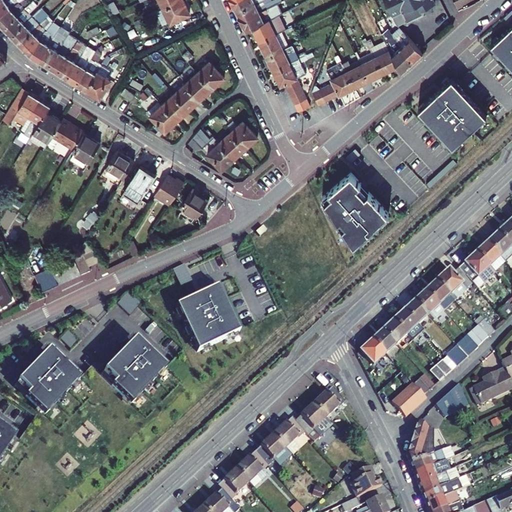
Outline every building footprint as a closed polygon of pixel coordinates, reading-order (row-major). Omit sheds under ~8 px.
[(0,0),(0,14),(11,8),(19,2),(18,0),(0,0)] [(32,16),(29,12),(38,4),(34,0),(33,0),(30,4),(25,8),(4,28),(12,36),(32,16)] [(190,13),(183,0),(179,0),(164,8),(171,23),(190,13)] [(233,0),(232,1),(236,11),(258,0),(233,0)] [(258,0),(236,11),(241,21),(278,3),(282,1),(281,0),(258,0)] [(384,0),(393,16),(403,11),(407,21),(417,16),(416,13),(435,4),(433,0),(384,0)] [(454,0),(459,9),(477,0),(454,0)] [(25,8),(19,2),(11,8),(0,14),(0,24),(4,28),(25,8)] [(241,21),(246,30),(253,27),(269,19),(280,14),(283,13),(278,3),(241,21)] [(48,16),(41,8),(32,16),(12,36),(19,44),(46,18),(48,16)] [(280,14),(284,23),(288,21),(284,12),(283,13),(280,14)] [(60,29),(56,26),(60,20),(56,17),(52,23),(46,30),(41,38),(30,55),(40,61),(60,29)] [(52,23),(46,18),(19,44),(30,55),(41,38),(46,30),(52,23)] [(253,27),(260,42),(276,34),(269,19),(253,27)] [(511,24),(491,44),(511,67),(511,24)] [(63,44),(58,41),(60,39),(61,40),(67,30),(62,26),(60,29),(40,61),(49,67),(63,44)] [(113,26),(108,29),(111,35),(116,32),(113,26)] [(100,32),(97,27),(87,32),(89,38),(93,36),(100,32)] [(400,46),(414,61),(423,52),(400,27),(392,34),(400,46)] [(398,66),(401,73),(414,61),(400,46),(392,34),(389,28),(382,34),(385,41),(398,66)] [(276,34),(283,49),(289,46),(282,31),(276,34)] [(78,40),(69,34),(64,42),(63,44),(49,67),(58,73),(78,40)] [(260,42),(267,57),(283,49),(276,34),(260,42)] [(428,43),(433,48),(441,40),(436,35),(428,43)] [(372,52),(383,73),(398,66),(385,41),(374,46),(370,39),(367,41),(370,48),(372,52)] [(67,78),(87,45),(78,40),(58,73),(67,78)] [(333,43),(328,54),(334,56),(334,57),(335,57),(339,55),(333,43)] [(195,53),(199,58),(210,49),(205,44),(195,53)] [(76,84),(96,51),(87,45),(67,78),(76,84)] [(101,64),(98,62),(102,54),(98,48),(98,49),(96,51),(76,84),(86,90),(97,71),(101,64)] [(267,57),(274,71),(306,55),(304,52),(298,55),(295,49),(286,54),(283,49),(267,57)] [(360,64),(369,80),(383,73),(372,52),(358,59),(359,60),(360,64)] [(334,56),(328,54),(325,61),(331,64),(334,56)] [(297,78),(306,73),(301,62),(308,59),(306,55),(274,71),(281,86),(285,84),(297,78)] [(339,95),(354,88),(346,71),(343,64),(339,55),(335,57),(339,64),(327,70),(333,82),(339,95)] [(343,64),(346,71),(354,88),(369,80),(360,64),(359,60),(351,64),(349,61),(343,64)] [(224,77),(210,61),(198,72),(212,88),(224,77)] [(178,72),(182,76),(190,70),(186,65),(178,72)] [(111,80),(97,71),(86,90),(100,98),(111,80)] [(212,88),(198,72),(186,83),(201,99),(212,88)] [(164,82),(159,77),(156,79),(161,85),(164,82)] [(452,77),(418,108),(452,146),(487,114),(452,77)] [(297,78),(285,84),(288,90),(301,85),(297,78)] [(133,79),(130,84),(141,90),(143,85),(133,79)] [(327,86),(333,98),(339,95),(333,82),(327,86)] [(201,99),(186,83),(175,93),(189,109),(201,99)] [(288,90),(291,97),(304,91),(301,85),(288,90)] [(320,89),(326,101),(333,98),(327,86),(320,89)] [(40,98),(23,88),(7,114),(3,119),(10,123),(14,118),(24,124),(40,98)] [(131,101),(136,95),(126,88),(122,93),(131,101)] [(313,92),(319,105),(326,101),(320,89),(313,92)] [(295,104),(307,98),(304,91),(291,97),(295,104)] [(189,109),(175,93),(163,104),(178,120),(189,109)] [(50,105),(40,98),(24,124),(20,130),(31,136),(34,131),(46,111),(50,105)] [(298,111),(310,105),(307,98),(295,104),(298,111)] [(178,120),(163,104),(162,104),(159,101),(148,111),(165,131),(178,120)] [(61,120),(46,111),(34,131),(49,140),(52,136),(61,120)] [(84,132),(70,123),(70,121),(64,117),(62,121),(61,120),(52,136),(59,140),(73,149),(83,133),(84,132)] [(258,137),(243,121),(231,132),(246,148),(258,137)] [(49,140),(34,131),(31,136),(46,146),(46,145),(49,140)] [(234,158),(220,142),(213,135),(210,137),(205,132),(200,136),(199,135),(190,144),(196,150),(205,140),(207,143),(209,141),(215,147),(207,153),(222,169),(234,158)] [(246,148),(231,132),(220,142),(234,158),(246,148)] [(100,144),(83,133),(73,149),(73,150),(75,151),(71,158),(83,166),(88,159),(90,161),(100,144)] [(59,140),(52,136),(49,140),(46,145),(53,150),(59,140)] [(134,160),(117,150),(107,167),(124,178),(134,160)] [(425,184),(429,188),(457,163),(453,158),(425,184)] [(124,191),(139,201),(147,187),(148,188),(150,185),(149,185),(156,174),(141,165),(124,191)] [(358,185),(361,182),(351,171),(323,197),(354,244),(389,212),(369,190),(366,193),(358,185)] [(184,182),(177,177),(176,179),(168,174),(155,194),(170,204),(184,182)] [(361,182),(358,185),(366,193),(369,190),(361,182)] [(193,188),(181,207),(198,217),(208,200),(198,194),(200,192),(193,188)] [(24,203),(16,198),(13,203),(21,207),(24,203)] [(497,232),(511,248),(511,227),(508,222),(497,232)] [(261,228),(254,235),(258,239),(265,232),(261,228)] [(486,242),(505,262),(511,256),(511,248),(497,232),(486,242)] [(20,238),(13,250),(18,253),(26,242),(20,238)] [(101,260),(92,247),(86,240),(80,248),(81,251),(89,265),(101,260)] [(140,253),(134,241),(127,244),(133,256),(140,253)] [(476,252),(494,272),(505,262),(486,242),(476,252)] [(104,259),(95,246),(92,247),(101,260),(101,261),(104,259)] [(89,265),(81,251),(74,258),(75,260),(82,274),(91,270),(89,265)] [(458,269),(471,283),(478,277),(484,283),(495,273),(494,272),(476,252),(458,269)] [(82,274),(75,260),(66,264),(72,278),(82,274)] [(72,278),(66,264),(59,267),(66,281),(72,278)] [(184,266),(172,271),(181,289),(192,283),(184,266)] [(66,281),(59,267),(52,270),(59,284),(66,281)] [(59,284),(52,270),(52,268),(43,272),(51,288),(59,284)] [(448,269),(436,281),(454,301),(455,301),(467,290),(466,289),(471,283),(458,269),(452,274),(448,269)] [(51,288),(43,272),(35,275),(42,291),(51,288)] [(0,306),(12,300),(0,277),(0,306)] [(425,291),(444,311),(454,301),(436,281),(425,291)] [(218,287),(175,307),(197,353),(239,333),(218,287)] [(428,315),(433,321),(444,311),(425,291),(414,300),(428,315)] [(129,293),(117,305),(129,317),(141,305),(129,293)] [(404,310),(417,325),(428,315),(414,300),(404,310)] [(498,312),(506,321),(511,315),(511,308),(510,306),(506,309),(504,306),(498,312)] [(393,320),(407,335),(412,341),(423,331),(417,325),(404,310),(393,320)] [(474,322),(488,337),(494,332),(480,317),(474,322)] [(382,330),(396,345),(407,335),(393,320),(382,330)] [(468,328),(482,343),(488,337),(474,322),(468,328)] [(372,340),(385,355),(396,345),(382,330),(372,340)] [(67,332),(59,340),(69,350),(77,342),(67,332)] [(458,348),(467,357),(478,348),(477,347),(467,336),(462,340),(464,342),(458,348)] [(135,340),(104,373),(115,384),(111,388),(130,406),(166,370),(135,340)] [(372,340),(359,351),(373,366),(385,355),(372,340)] [(452,353),(461,363),(467,357),(458,348),(452,353)] [(78,380),(48,351),(12,387),(43,417),(78,380)] [(447,357),(456,367),(461,363),(452,353),(447,357)] [(503,368),(508,379),(511,376),(511,356),(501,362),(503,368)] [(443,362),(452,371),(456,367),(447,357),(443,362)] [(435,366),(445,377),(452,371),(443,362),(441,360),(435,366)] [(429,372),(439,382),(445,377),(435,366),(429,372)] [(472,388),(480,404),(511,389),(511,386),(508,379),(503,368),(487,376),(489,380),(484,383),(472,388)] [(413,385),(424,396),(434,386),(424,375),(413,385)] [(412,384),(392,403),(405,418),(426,399),(412,384)] [(458,384),(448,393),(457,411),(465,407),(468,406),(458,384)] [(325,393),(313,404),(326,418),(338,407),(339,407),(344,402),(331,388),(326,393),(325,393)] [(477,406),(480,404),(472,388),(469,390),(477,406)] [(457,411),(448,393),(435,405),(447,418),(457,411)] [(313,430),(326,418),(313,404),(300,416),(300,417),(294,422),(304,432),(314,443),(319,438),(313,430)] [(285,449),(292,456),(299,449),(293,442),(298,437),(299,438),(304,432),(294,422),(291,418),(286,423),(285,423),(272,435),(285,449)] [(406,455),(409,463),(420,459),(419,455),(423,442),(428,444),(429,439),(433,443),(436,440),(443,447),(450,440),(438,427),(431,434),(419,421),(416,423),(406,455)] [(0,429),(0,459),(14,439),(0,429)] [(254,452),(267,467),(273,462),(272,461),(285,449),(272,435),(259,447),(260,447),(254,452)] [(441,451),(445,461),(445,460),(452,458),(448,448),(441,451)] [(409,463),(413,473),(445,461),(441,451),(433,454),(426,457),(420,459),(409,463)] [(248,483),(254,489),(261,482),(256,476),(261,471),(262,472),(262,471),(267,467),(254,452),(249,457),(248,457),(235,469),(248,483)] [(413,473),(417,484),(449,471),(445,460),(445,461),(413,473)] [(373,474),(370,467),(350,475),(354,482),(349,484),(356,498),(382,486),(378,477),(376,478),(373,480),(371,475),(373,474)] [(449,471),(417,484),(421,494),(457,479),(458,479),(454,468),(449,471)] [(223,481),(218,486),(221,490),(231,500),(236,495),(248,483),(235,469),(223,481)] [(256,476),(261,482),(267,476),(262,471),(262,472),(261,471),(256,476)] [(457,479),(462,489),(470,486),(465,476),(458,479),(457,479)] [(421,494),(425,504),(449,494),(462,489),(457,479),(421,494)] [(459,497),(461,501),(479,493),(477,487),(461,494),(462,496),(459,497)] [(495,500),(500,511),(511,505),(511,489),(511,490),(511,493),(495,500)] [(215,495),(202,506),(207,511),(236,511),(239,510),(231,500),(221,490),(215,495)] [(425,504),(428,511),(434,511),(453,504),(449,494),(425,504)] [(370,511),(366,511),(387,511),(380,495),(366,502),(368,507),(370,511)] [(346,511),(360,506),(356,498),(342,505),(343,508),(340,509),(341,511),(346,511)] [(482,511),(491,511),(486,501),(479,504),(482,511)] [(453,504),(434,511),(461,511),(463,511),(459,502),(453,504)]
